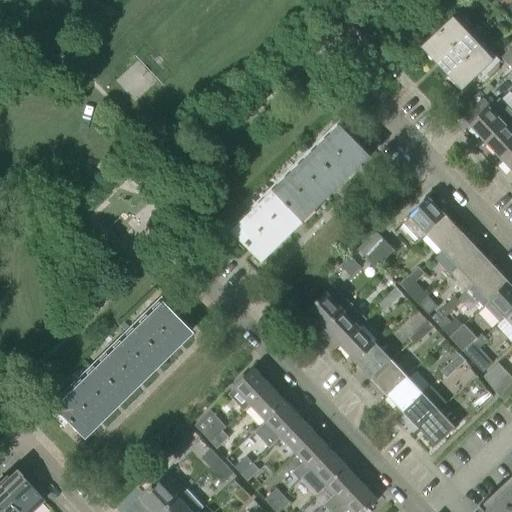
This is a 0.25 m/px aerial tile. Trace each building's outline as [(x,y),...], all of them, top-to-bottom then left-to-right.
[(511,0),(498,0),(507,8),(511,2),(511,0)] [(426,48),(465,89),(494,62),(455,20),(426,48)] [(488,143),(507,126),(511,120),(511,113),(499,100),(472,126),(488,143)] [(488,143),(504,160),(511,152),(511,131),(507,126),(488,143)] [(264,262),(356,172),(370,158),(342,129),(236,233),(264,262)] [(412,217),(428,234),(447,217),(431,200),(412,217)] [(428,234),(444,251),(463,234),(447,217),(428,234)] [(375,231),(358,249),(367,258),(378,268),(395,250),(375,231)] [(451,274),(452,275),(478,251),(463,234),(444,251),(459,267),(451,274)] [(367,258),(358,249),(350,258),(353,261),(345,270),(351,277),(361,267),(360,266),(367,258)] [(475,284),(475,285),(494,267),(478,251),(452,275),(467,291),(475,284)] [(485,306),(485,307),(510,284),(494,267),(475,285),(490,301),(485,306)] [(420,268),(409,278),(412,281),(414,279),(417,282),(426,274),(420,268)] [(412,281),(409,278),(402,285),(408,291),(417,282),(414,279),(412,281)] [(506,317),(507,318),(511,313),(511,286),(510,284),(485,307),(500,323),(506,317)] [(310,311),(327,329),(352,305),(335,287),(310,311)] [(398,288),(387,298),(390,301),(392,299),(395,303),(404,295),(398,288)] [(419,303),(430,314),(438,307),(427,295),(419,303)] [(456,297),(446,307),(449,310),(451,308),(454,311),(462,304),(456,297)] [(390,301),(387,298),(379,305),(386,312),(395,303),(392,299),(390,301)] [(327,329),(343,346),(361,328),(360,327),(367,320),(352,305),(327,329)] [(54,410),(82,439),(188,335),(160,306),(54,410)] [(449,310),(446,307),(433,318),(439,325),(454,311),(451,308),(449,310)] [(444,330),(452,338),(460,330),(452,321),(444,330)] [(429,322),(419,332),(422,335),(424,333),(427,336),(435,328),(429,322)] [(343,346),(358,362),(377,345),(361,328),(343,346)] [(460,330),(452,338),(460,348),(470,340),(460,330)] [(422,335),(419,332),(411,339),(417,345),(427,336),(424,333),(422,335)] [(481,334),(471,343),(475,347),(477,345),(480,348),(488,341),(481,334)] [(475,347),(471,343),(463,351),(483,372),(493,363),(480,348),(477,345),(475,347)] [(358,362),(374,379),(392,362),(377,345),(358,362)] [(461,355),(453,363),(459,369),(467,362),(461,355)] [(374,379),(390,396),(408,379),(392,362),(374,379)] [(459,369),(453,363),(443,372),(449,378),(459,369)] [(496,393),(505,402),(511,395),(511,376),(498,363),(484,377),(496,393)] [(237,389),(252,405),(271,387),(256,371),(237,389)] [(390,396),(405,412),(433,387),(431,386),(422,393),(408,379),(390,396)] [(252,405),(267,421),(286,403),(271,387),(252,405)] [(405,412),(421,429),(440,412),(438,411),(447,403),(433,387),(405,412)] [(479,412),(478,411),(493,397),(487,390),(460,415),(467,423),(479,412)] [(267,421),(283,437),(302,420),(286,403),(267,421)] [(440,412),(421,429),(437,446),(455,428),(440,412)] [(283,437),(298,454),(317,436),(302,420),(283,437)] [(204,435),(212,443),(224,432),(216,424),(204,435)] [(224,432),(212,443),(217,449),(229,438),(224,432)] [(294,471),(303,481),(332,452),(317,436),(298,454),(305,461),(294,471)] [(201,458),(219,477),(229,468),(211,449),(201,458)] [(327,485),(329,486),(348,469),(332,452),(303,481),(316,495),(327,485)] [(234,467),(242,476),(254,464),(246,456),(234,467)] [(254,464),(242,476),(248,481),(259,470),(254,464)] [(229,468),(219,477),(224,482),(234,473),(229,468)] [(324,505),(330,511),(333,511),(363,485),(348,469),(329,486),(335,494),(324,505)] [(6,476),(0,481),(0,488),(22,511),(32,511),(43,502),(15,472),(8,479),(6,476)] [(142,500),(153,511),(164,511),(179,499),(162,481),(142,500)] [(363,485),(333,511),(347,511),(350,510),(352,511),(366,511),(378,501),(363,485)] [(511,511),(511,486),(486,511),(481,506),(474,511),(511,511)] [(0,511),(22,511),(0,488),(0,511)] [(235,494),(244,504),(251,497),(242,488),(235,494)] [(265,500),(273,508),(285,497),(277,488),(265,500)] [(285,497),(273,508),(276,511),(279,511),(290,502),(285,497)] [(164,511),(191,511),(179,499),(164,511)] [(247,507),(252,511),(260,511),(263,510),(254,500),(247,507)]
